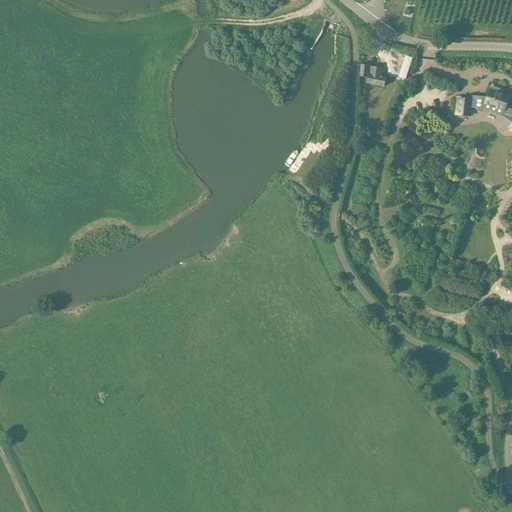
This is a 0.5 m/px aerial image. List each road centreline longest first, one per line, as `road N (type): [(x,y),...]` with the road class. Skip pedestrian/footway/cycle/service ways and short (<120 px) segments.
road 1 (track): [(111,10),(268,22),(311,0)]
road 2 (unclassified): [(511,50),(385,34),(340,0)]
